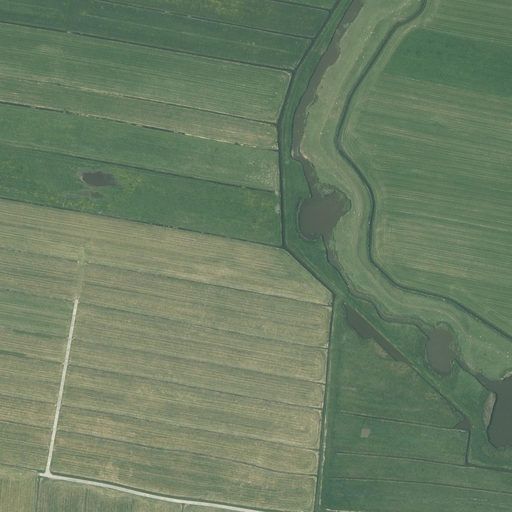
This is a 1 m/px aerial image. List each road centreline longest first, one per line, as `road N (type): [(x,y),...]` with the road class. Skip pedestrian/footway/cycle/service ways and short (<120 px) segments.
road 1 (track): [(37,474),(48,476),(84,258)]
road 2 (track): [(48,476),(260,511)]
